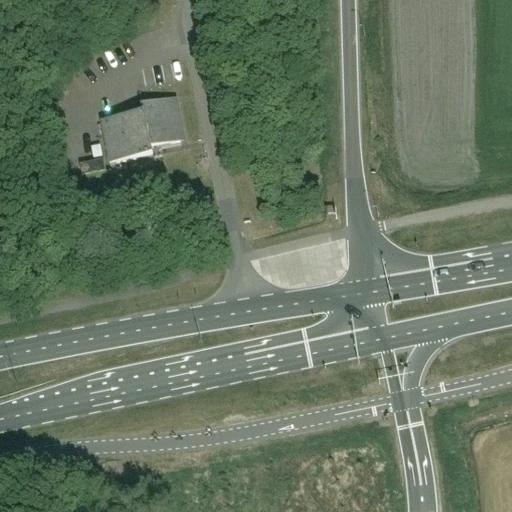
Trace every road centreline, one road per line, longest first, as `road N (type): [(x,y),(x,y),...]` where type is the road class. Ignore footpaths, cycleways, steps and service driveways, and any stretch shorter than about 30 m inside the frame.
road 1 (unclassified): [(0,460),(220,438),(398,403)]
road 2 (primary): [(0,422),(385,341)]
road 3 (primary): [(372,294),(0,358)]
road 4 (trunk): [(372,294),(357,203),(350,0)]
road 5 (primary): [(511,268),(372,294)]
